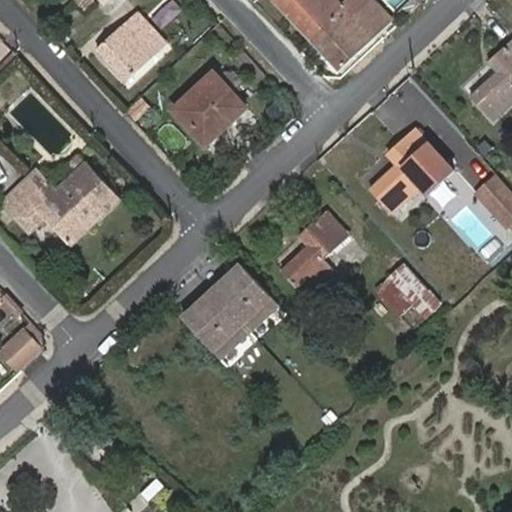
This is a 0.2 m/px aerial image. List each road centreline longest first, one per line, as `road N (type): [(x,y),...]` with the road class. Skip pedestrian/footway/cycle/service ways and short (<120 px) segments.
road 1 (residential): [(0,2),(210,228)]
road 2 (residential): [(84,346),(210,228)]
road 3 (residential): [(328,113),(453,0)]
road 4 (residential): [(210,228),(328,113)]
road 5 (residential): [(225,0),(328,113)]
road 6 (residential): [(0,255),(84,346)]
